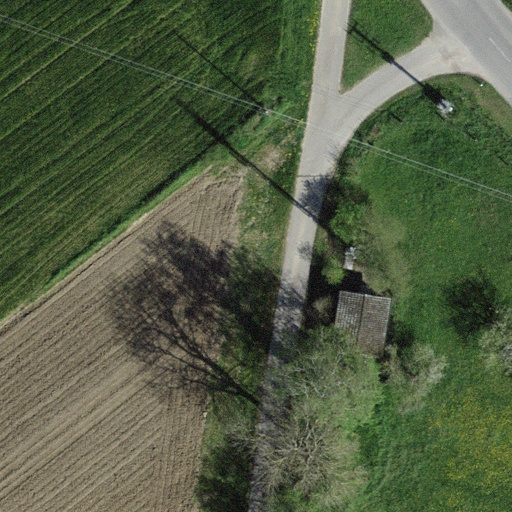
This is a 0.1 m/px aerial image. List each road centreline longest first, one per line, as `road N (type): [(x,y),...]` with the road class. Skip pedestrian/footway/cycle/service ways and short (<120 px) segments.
road 1 (residential): [(314,144),(249,511)]
road 2 (residential): [(314,144),(370,86),(427,57),(506,62)]
road 3 (residential): [(334,0),(314,144)]
